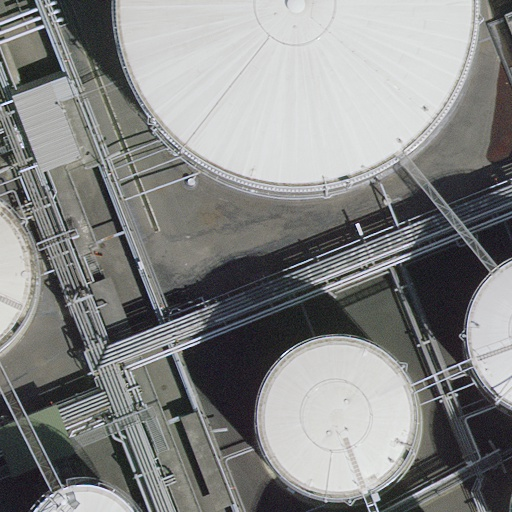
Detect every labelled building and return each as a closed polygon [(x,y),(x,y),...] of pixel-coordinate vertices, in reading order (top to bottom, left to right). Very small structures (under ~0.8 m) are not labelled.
[(135,0),(132,36),(142,84),(168,133),(208,173),(243,194),(287,207),(337,209),(373,201),(431,171),(473,127),(490,94),(503,36),(501,0),(135,0)] [(0,205),(0,366),(14,358),(33,339),(44,317),(49,294),(48,270),(42,249),(30,229),(13,213),(0,205)] [(511,280),(499,291),(487,307),(480,329),(478,352),(485,378),(494,394),(510,411),(511,411),(511,280)] [(395,360),(372,346),(344,341),(318,345),(289,362),(274,380),(264,403),(262,431),(269,458),(282,478),(299,492),(321,502),(348,505),(376,499),(399,483),(418,459),(425,430),(423,402),(413,379),(395,360)] [(132,511),(129,508),(109,498),(81,497),(61,506),(55,511),(132,511)]
